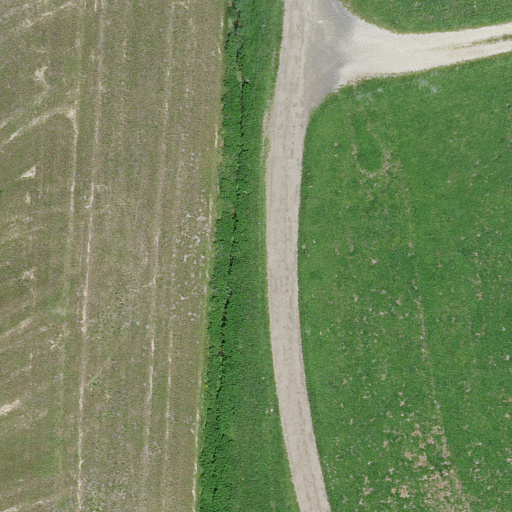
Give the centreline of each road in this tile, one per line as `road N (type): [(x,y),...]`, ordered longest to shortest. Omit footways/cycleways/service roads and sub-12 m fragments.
road 1 (track): [(322,511),(292,364),(286,115),(309,0)]
road 2 (track): [(296,64),(511,34)]
